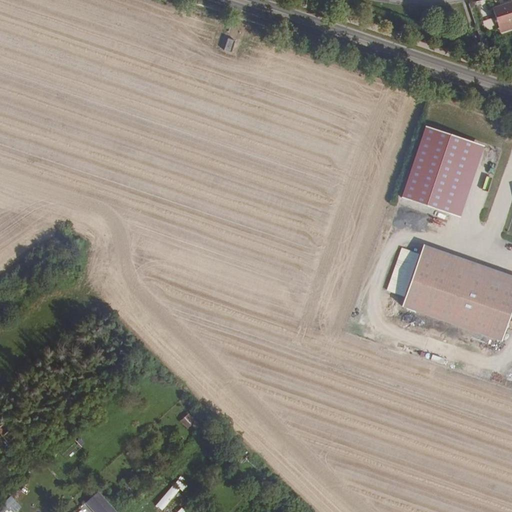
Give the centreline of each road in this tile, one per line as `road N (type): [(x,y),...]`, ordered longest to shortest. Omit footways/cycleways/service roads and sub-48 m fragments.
road 1 (secondary): [(229,0),(511,100)]
road 2 (secondary): [(511,89),(239,0)]
